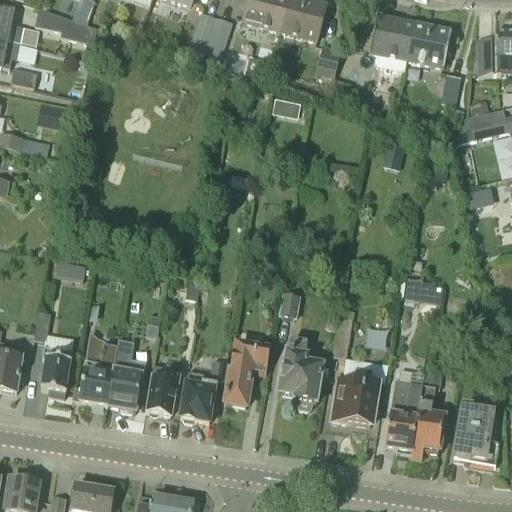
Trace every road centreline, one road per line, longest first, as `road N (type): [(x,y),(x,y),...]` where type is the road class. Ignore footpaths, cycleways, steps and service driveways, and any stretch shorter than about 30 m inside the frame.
road 1 (tertiary): [(511,510),(243,475)]
road 2 (tertiary): [(243,475),(0,437)]
